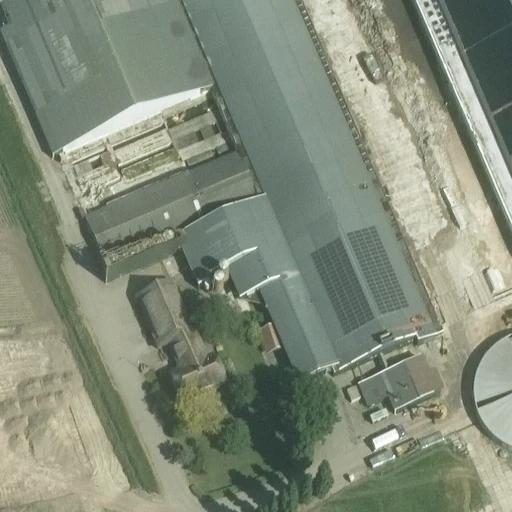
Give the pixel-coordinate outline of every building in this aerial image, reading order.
[(202,283),(226,273),(239,303),(259,294),(299,387),(337,371),(339,376),(511,302),(511,238),(410,0),(29,0),(44,33),(11,47),(105,268),(181,235),(202,283)] [(511,0),(432,0),(511,187),(511,0)] [(188,338),(166,287),(136,300),(157,351),(167,346),(179,373),(171,376),(184,407),(227,388),(214,359),(207,362),(195,335),(188,338)] [(511,340),(510,341),(506,343),(503,345),(499,347),(496,350),(493,352),(490,355),(487,359),(484,362),(482,365),(480,369),(478,373),(477,376),(475,380),(474,384),(473,389),(473,391),(473,395),(473,399),(473,403),(474,407),(475,411),(476,415),(477,419),(479,423),(481,427),(483,430),(487,435),(490,438),(493,441),(498,445),(501,448),(505,450),(510,452),(511,452),(511,340)] [(422,357),(356,385),(367,410),(388,401),(394,415),(446,393),(437,372),(430,374),(422,357)]
